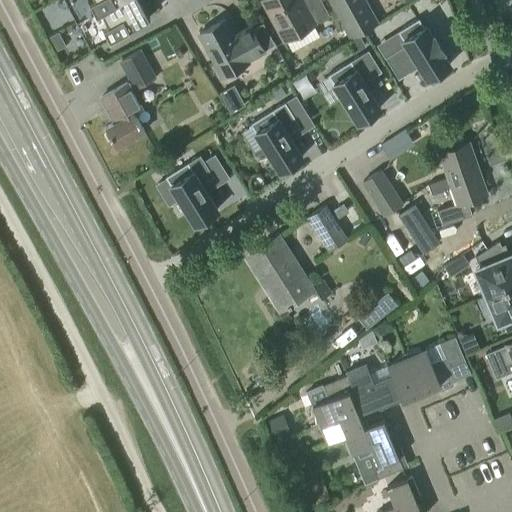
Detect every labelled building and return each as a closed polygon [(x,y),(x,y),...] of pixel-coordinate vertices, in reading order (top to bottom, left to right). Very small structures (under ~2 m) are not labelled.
[(95,0),(100,9),(117,0),(95,0)] [(148,17),(139,0),(117,0),(100,9),(114,35),(148,17)] [(312,25),(328,17),(318,0),(261,0),(284,42),(313,27),(312,25)] [(328,0),(348,38),(375,24),(362,0),(328,0)] [(245,61),(263,51),(250,28),(233,38),(223,20),(198,34),(221,77),(247,63),(245,61)] [(430,82),(452,68),(427,28),(426,29),(420,20),(398,34),(407,48),(396,56),(409,77),(422,69),(430,82)] [(56,51),(65,46),(58,33),(49,38),(56,51)] [(157,78),(141,49),(119,61),(135,90),(157,78)] [(360,126),(382,111),(366,83),(377,76),(364,56),(329,77),(360,126)] [(129,82),(101,98),(114,123),(105,128),(116,147),(144,131),(135,114),(144,109),(129,82)] [(281,86),(271,92),(276,99),(285,93),(281,86)] [(224,102),(230,113),(244,105),(240,98),(235,97),(224,102)] [(283,173),(306,159),(290,131),(301,124),(288,104),(253,125),(283,173)] [(405,128),(379,144),(386,154),(411,139),(405,128)] [(481,177),(469,142),(437,153),(446,177),(428,184),(431,194),(450,188),(481,177)] [(198,227),(221,212),(204,184),(215,177),(202,157),(168,178),(198,227)] [(362,181),(383,216),(404,204),(383,169),(362,181)] [(481,177),(450,188),(455,204),(436,211),(442,226),(472,215),(467,202),(487,194),(481,177)] [(396,214),(407,231),(425,219),(414,202),(396,214)] [(348,238),(326,204),(306,216),(328,251),(348,238)] [(313,290),(278,236),(248,255),(271,291),(267,294),(278,312),(313,290)] [(475,269),(487,298),(511,287),(511,253),(505,257),(498,241),(475,256),(479,267),(475,269)] [(511,287),(487,298),(497,323),(502,321),(506,332),(511,329),(511,287)] [(375,299),(356,314),(365,326),(385,311),(375,299)] [(511,344),(486,355),(496,379),(511,371),(511,344)] [(453,386),(452,385),(442,359),(430,363),(425,349),(416,353),(408,352),(404,353),(422,398),(453,386)] [(387,365),(391,375),(401,400),(403,406),(422,398),(404,353),(400,355),(392,364),(387,365)] [(347,373),(347,375),(362,411),(376,405),(378,409),(401,400),(391,375),(373,383),(365,365),(347,373)] [(314,422),(315,427),(341,416),(356,410),(358,415),(360,418),(364,416),(362,411),(347,375),(307,391),(312,405),(315,413),(314,422)] [(327,444),(345,437),(344,436),(367,426),(365,421),(357,424),(354,416),(358,415),(356,410),(341,416),(315,427),(317,430),(325,438),(327,444)] [(344,436),(345,437),(352,455),(371,447),(373,452),(367,455),(376,478),(402,467),(398,457),(403,455),(394,432),(388,434),(382,420),(367,426),(344,436)] [(411,477),(388,486),(386,486),(393,506),(376,511),(420,511),(417,501),(420,500),(411,477)] [(307,504),(328,496),(321,478),(300,487),(307,504)]
